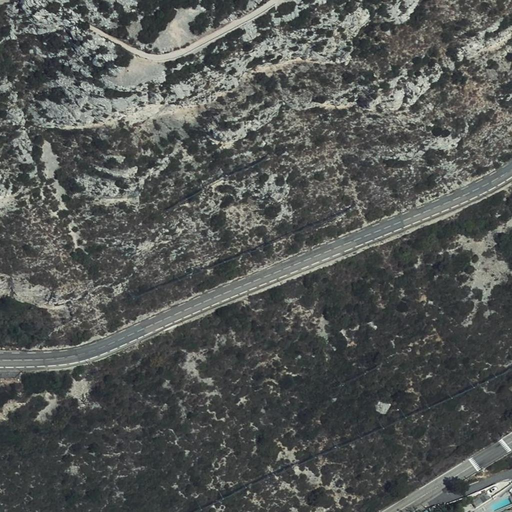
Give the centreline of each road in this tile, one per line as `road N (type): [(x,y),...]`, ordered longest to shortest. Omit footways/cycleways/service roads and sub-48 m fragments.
road 1 (secondary): [(0,359),(73,358),(511,167)]
road 2 (track): [(36,0),(152,58),(184,51),(275,0)]
